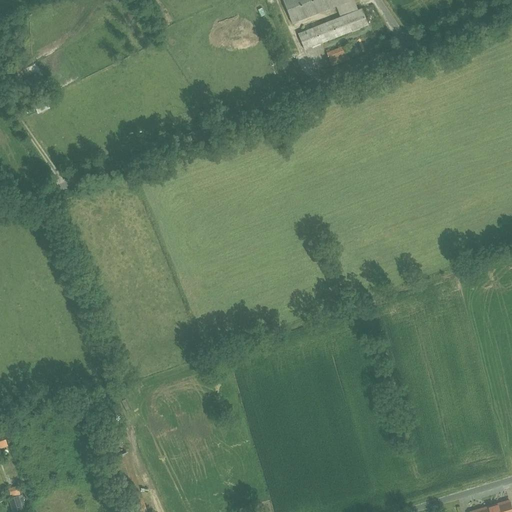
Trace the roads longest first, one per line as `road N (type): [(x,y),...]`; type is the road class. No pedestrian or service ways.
road 1 (residential): [(410,50),(0,212)]
road 2 (unclassified): [(395,511),(511,476)]
